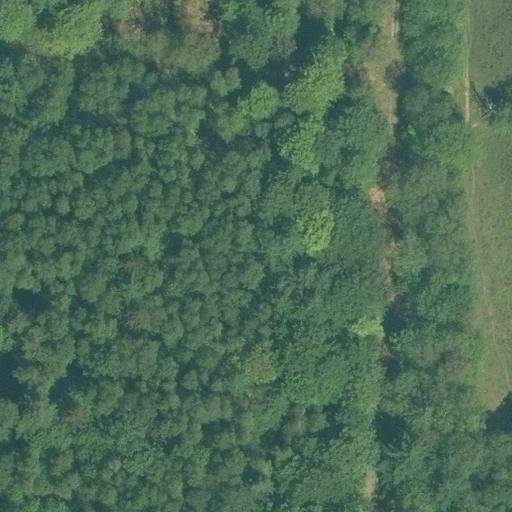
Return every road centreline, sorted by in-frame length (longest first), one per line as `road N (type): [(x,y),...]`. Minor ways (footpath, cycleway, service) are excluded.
road 1 (track): [(376,511),(387,76)]
road 2 (track): [(0,60),(387,76)]
